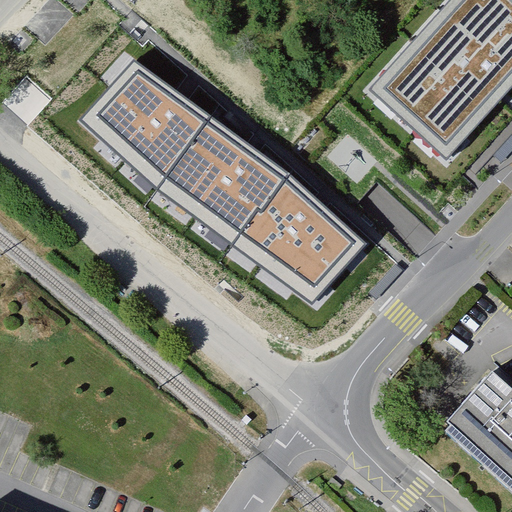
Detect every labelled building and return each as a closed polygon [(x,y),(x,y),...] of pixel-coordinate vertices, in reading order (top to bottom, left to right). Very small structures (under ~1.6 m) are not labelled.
[(451,162),(511,95),(511,4),(507,0),(459,0),(375,91),(451,162)] [(213,117),(135,60),(80,121),(158,190),(213,117)] [(290,175),(213,117),(158,190),(233,245),(241,232),(258,209),(263,212),(290,175)] [(367,244),(290,175),(263,212),(258,209),(233,245),(313,304),(367,244)] [(511,389),(496,376),(451,427),(511,481),(511,389)]
